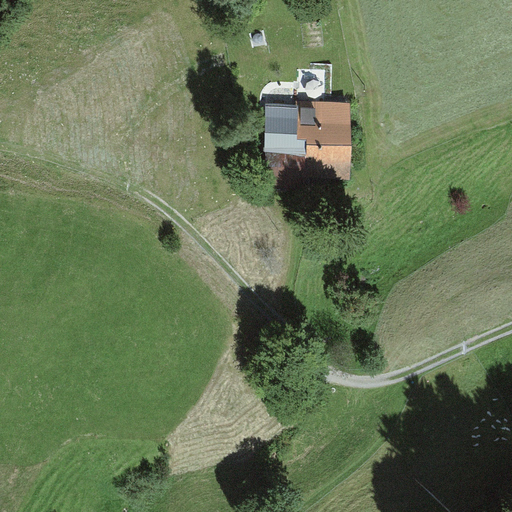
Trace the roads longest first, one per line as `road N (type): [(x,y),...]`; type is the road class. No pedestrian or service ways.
road 1 (track): [(0,148),(83,165),(148,197),(304,357),(356,386),(428,373),(457,351),(511,329)]
road 2 (track): [(428,373),(378,446),(297,511)]
